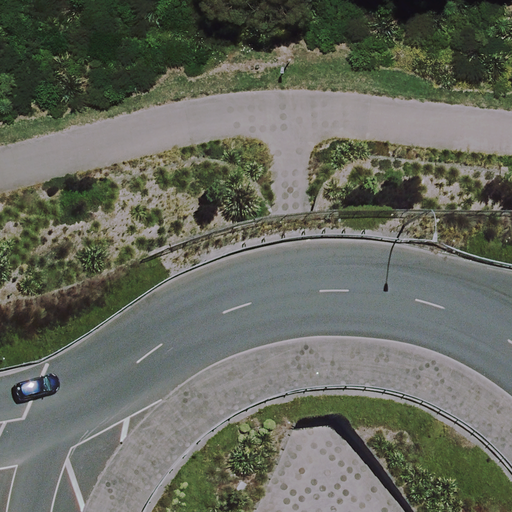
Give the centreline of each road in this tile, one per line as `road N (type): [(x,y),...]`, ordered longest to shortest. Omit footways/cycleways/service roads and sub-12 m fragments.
road 1 (trunk): [(79,399),(224,310),(296,294),(375,291),(493,323)]
road 2 (trunk): [(31,511),(51,441),(79,399)]
